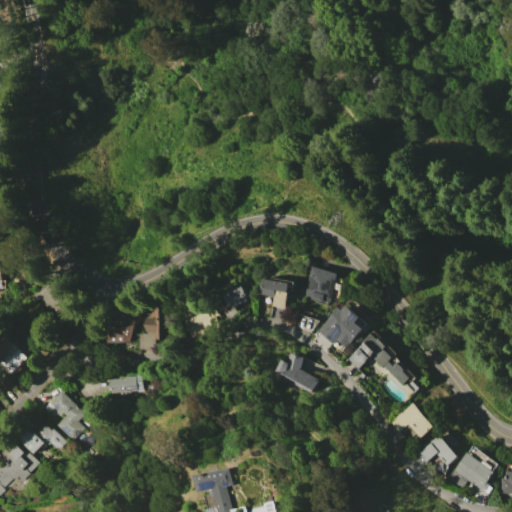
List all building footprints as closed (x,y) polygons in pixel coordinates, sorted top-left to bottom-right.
[(311,266),(338,274),(329,303),(303,296),(311,266)] [(50,278),(73,302),(56,318),(33,294),(50,278)] [(264,279),(272,280),(272,278),(295,282),(294,290),(289,289),(285,310),(278,308),(278,306),(273,305),(274,296),(261,294),(264,279)] [(242,286),(245,294),(246,293),(247,296),(246,297),(250,306),(243,309),(241,304),(234,307),(237,314),(225,318),(217,295),(242,286)] [(137,333),(144,333),(145,307),(151,307),(151,303),(169,304),(167,338),(152,337),(152,350),(136,349),(137,333)] [(103,330),(103,328),(121,328),(126,316),(125,316),(129,304),(140,308),(136,319),(135,319),(127,340),(128,345),(122,345),(122,342),(104,343),(104,344),(92,345),(103,330)] [(340,307),(344,311),(348,305),(361,317),(356,322),(364,329),(347,348),(337,339),(334,343),(319,331),(340,307)] [(188,316),(191,334),(217,330),(214,311),(188,316)] [(363,345),(361,344),(372,333),(378,339),(380,338),(387,345),(388,344),(397,353),(395,355),(417,378),(414,381),(420,388),(418,390),(408,380),(403,384),(384,365),(383,367),(372,356),(359,369),(349,359),(363,345)] [(0,339),(4,335),(27,357),(9,375),(0,365),(0,339)] [(281,372),(278,370),(284,359),(288,361),(291,353),(305,357),(301,369),(320,379),(314,390),(313,389),(310,395),(277,378),(281,372)] [(111,382),(111,379),(126,378),(126,376),(135,376),(135,375),(141,374),(142,390),(130,391),(130,393),(126,393),(127,395),(121,396),(121,394),(115,395),(114,393),(111,393),(110,382),(111,382)] [(50,401),(51,402),(62,391),(84,413),(76,421),(83,427),(71,440),(56,425),(66,415),(63,412),(59,415),(56,413),(50,419),(41,410),(50,401)] [(402,412),(403,413),(415,402),(435,426),(422,437),(413,426),(405,433),(402,429),(400,432),(391,422),(402,412)] [(59,447),(54,447),(49,442),(43,448),(41,445),(33,454),(19,440),(29,431),(33,435),(44,424),(51,430),(52,429),(65,441),(59,447)] [(441,435),(458,456),(447,465),(437,453),(425,463),(418,454),(441,435)] [(0,466),(4,462),(0,458),(0,453),(4,449),(5,451),(7,449),(10,452),(18,444),(22,449),(24,447),(38,462),(20,480),(17,476),(13,480),(11,478),(1,488),(3,490),(0,493),(0,466)] [(495,469),(500,462),(473,447),(469,454),(495,469)] [(468,452),(494,472),(487,482),(490,484),(489,485),(492,488),(488,493),(485,491),(484,492),(468,480),(462,488),(449,478),(468,452)] [(196,475),(232,467),(236,484),(229,485),(234,511),(207,511),(207,508),(218,506),(214,489),(200,492),(196,475)] [(501,477),(506,478),(506,471),(511,471),(511,493),(500,492),(501,477)] [(254,511),(276,511),(274,500),(263,502),(264,507),(254,509),(254,511)]
